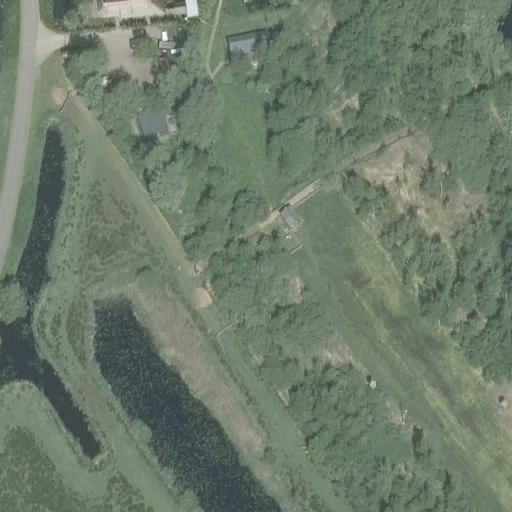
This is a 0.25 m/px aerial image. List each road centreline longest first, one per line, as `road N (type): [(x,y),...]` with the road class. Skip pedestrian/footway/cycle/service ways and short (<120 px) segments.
road 1 (track): [(187,278),(28,44)]
road 2 (track): [(336,511),(187,278)]
road 3 (unclassified): [(0,236),(22,109),(29,0)]
